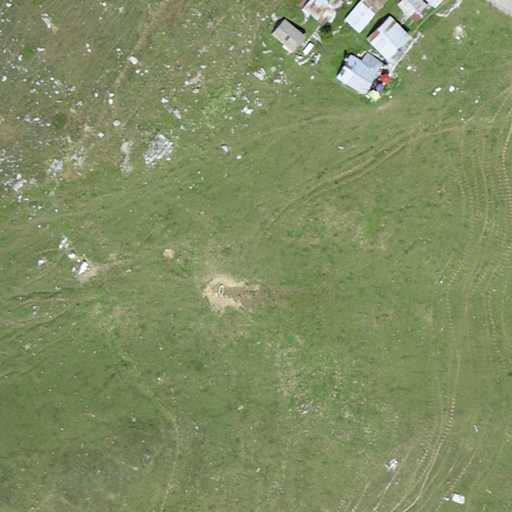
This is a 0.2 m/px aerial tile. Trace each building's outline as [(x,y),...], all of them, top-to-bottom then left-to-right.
[(342,0),(312,0),(302,11),(319,26),(342,0)] [(387,2),(385,0),(364,0),(343,23),(356,36),(387,2)] [(443,0),(422,0),(433,11),(443,0)] [(407,41),(387,21),(366,43),(386,62),(407,41)] [(302,40),(283,24),(271,38),(290,54),(302,40)] [(380,69),(365,59),(361,67),(351,60),(338,80),(363,96),(380,69)]
